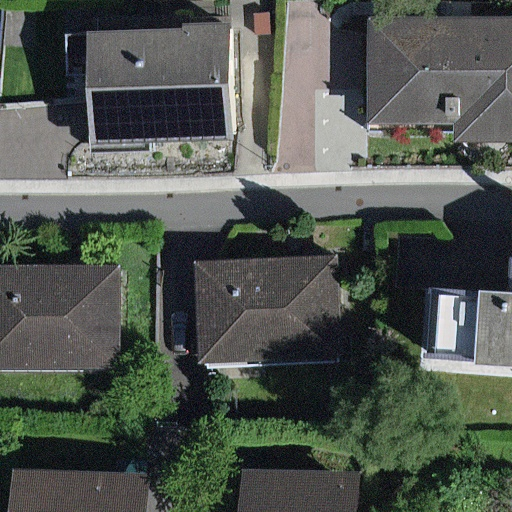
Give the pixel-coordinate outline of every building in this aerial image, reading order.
[(478,116),(478,134),(511,133),(511,8),(390,10),(391,117),(478,116)] [(116,117),(116,138),(257,133),(253,23),(112,28),(116,117)] [(360,254),(218,258),(221,358),(363,354),(360,254)] [(140,259),(1,257),(1,367),(139,368),(140,259)] [(34,511),(181,511),(182,466),(35,465),(34,511)] [(386,511),(387,466),(271,465),(270,511),(386,511)]
